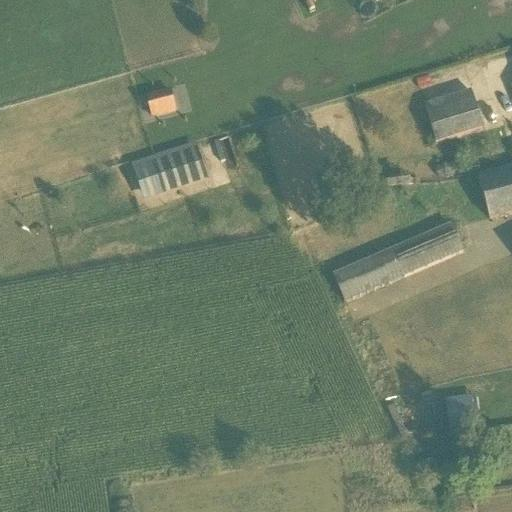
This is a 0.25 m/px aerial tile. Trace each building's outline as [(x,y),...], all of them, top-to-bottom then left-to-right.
[(475,25),(450,32),(457,55),(510,39),(509,36),(504,37),(501,26),(511,22),(511,0),(488,0),(470,6),(475,25)] [(152,121),(178,115),(171,92),(146,99),(152,121)] [(424,108),(435,146),(483,131),(472,93),(424,108)] [(144,204),(209,183),(198,150),(133,171),(144,204)] [(511,170),(479,178),(490,221),(511,215),(511,170)] [(455,226),(335,276),(347,303),(466,252),(455,226)] [(441,408),(429,408),(431,433),(443,432),(441,408)] [(472,511),(470,498),(453,501),(454,511),(472,511)]
